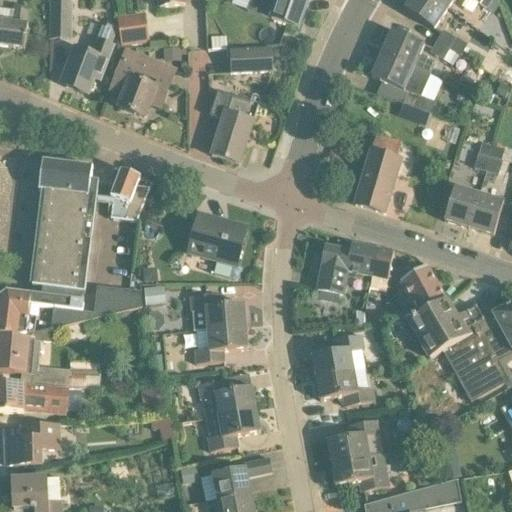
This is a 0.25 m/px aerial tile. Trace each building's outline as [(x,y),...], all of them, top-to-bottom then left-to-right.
[(67,0),(54,0),(54,5),(51,4),(50,42),(71,43),(71,5),(67,5),(67,0)] [(158,0),(160,14),(185,11),(183,0),(158,0)] [(274,11),(270,22),(298,31),(309,2),(301,0),(265,0),(263,7),(274,11)] [(412,0),(404,13),(433,33),(448,12),(430,0),(412,0)] [(430,0),(448,12),(455,0),(430,0)] [(493,2),(490,0),(469,0),(480,7),(487,12),(493,2)] [(12,25),(0,23),(0,49),(24,52),(27,28),(26,27),(28,12),(14,10),(12,25)] [(116,21),(121,50),(149,46),(145,17),(116,21)] [(101,86),(115,49),(112,48),(118,33),(99,25),(88,54),(75,49),(60,87),(86,98),(92,83),(101,86)] [(436,44),(450,52),(457,41),(443,33),(436,44)] [(414,71),(429,77),(434,66),(419,59),(424,48),(392,34),(381,57),(414,71)] [(226,39),(211,40),(212,52),(227,51),(226,39)] [(450,52),(459,58),(460,59),(467,47),(457,41),(450,52)] [(443,63),(450,52),(436,44),(430,55),(443,63)] [(231,77),(273,75),(271,49),(229,52),(231,77)] [(181,63),(181,51),(163,51),(164,63),(181,63)] [(371,81),(403,95),(398,106),(403,108),(430,117),(432,118),(436,106),(421,100),(430,78),(429,77),(414,71),(381,57),(371,81)] [(152,71),(122,59),(109,92),(124,98),(119,111),(144,120),(149,106),(158,110),(166,89),(168,90),(175,74),(154,66),(152,71)] [(510,92),(501,87),(496,96),(505,100),(510,92)] [(210,118),(223,122),(212,159),(239,167),(258,107),(217,94),(210,118)] [(427,127),(430,117),(403,108),(400,118),(422,126),(427,127)] [(395,163),(400,146),(376,138),(355,208),(384,218),(401,164),(395,163)] [(482,145),(479,156),(489,160),(493,148),(482,145)] [(486,175),(490,160),(489,160),(479,156),(478,156),(473,171),(486,175)] [(498,178),(502,163),(493,161),(490,160),(486,175),(498,178)] [(53,316),(52,332),(58,331),(93,322),(142,311),(141,294),(97,289),(94,316),(82,315),(83,305),(81,305),(82,297),(84,297),(99,184),(91,183),(93,170),(43,163),(39,194),(44,194),(32,290),(42,291),(41,299),(7,295),(0,300),(0,337),(18,340),(35,336),(37,314),(53,316)] [(150,191),(137,189),(141,181),(121,173),(110,200),(113,201),(111,222),(137,226),(150,191)] [(479,198),(454,190),(444,224),(469,232),(479,198)] [(504,205),(479,198),(469,232),(493,239),(504,205)] [(237,268),(247,231),(199,218),(189,256),(216,264),(213,276),(232,281),(234,281),(235,280),(236,280),(237,279),(238,278),(239,276),(241,269),(237,268)] [(322,295),(320,303),(336,306),(338,298),(342,299),(347,275),(373,279),(379,253),(353,248),(351,255),(325,250),(321,269),(323,270),(317,294),(322,295)] [(388,282),(393,256),(379,253),(373,279),(388,282)] [(397,272),(403,283),(400,285),(412,306),(418,317),(445,302),(426,269),(420,273),(414,262),(397,272)] [(158,285),(157,271),(144,272),(144,286),(158,285)] [(166,307),(164,290),(145,291),(146,308),(166,307)] [(190,301),(191,315),(193,335),(207,333),(245,330),(243,307),(219,309),(218,298),(190,301)] [(476,309),(456,321),(445,303),(446,303),(446,302),(445,302),(418,317),(407,324),(430,363),(440,357),(439,355),(478,333),(474,325),(482,320),(476,309)] [(511,307),(484,322),(482,320),(474,325),(478,333),(439,355),(440,357),(442,356),(471,407),(509,386),(498,366),(511,358),(511,307)] [(365,328),(364,316),(356,314),(356,316),(357,328),(365,328)] [(247,353),(245,330),(207,333),(209,353),(195,354),(196,369),(224,366),(223,355),(247,353)] [(52,332),(35,336),(18,340),(0,337),(0,375),(21,377),(20,387),(23,387),(23,388),(51,391),(67,392),(92,392),(94,392),(100,391),(100,366),(69,365),(69,373),(36,370),(38,345),(52,346),(53,335),(57,335),(58,331),(52,332)] [(312,359),(316,382),(353,375),(350,356),(363,353),(361,339),(333,344),(335,355),(312,359)] [(353,375),(316,382),(320,405),(344,400),(346,411),(373,406),(370,392),(357,394),(353,375)] [(398,387),(401,398),(413,394),(411,384),(398,387)] [(198,390),(201,404),(204,423),(256,414),(252,391),(228,395),(226,385),(198,390)] [(66,417),(67,399),(67,392),(51,391),(23,388),(23,387),(20,387),(0,387),(0,416),(23,415),(23,413),(66,417)] [(143,413),(168,410),(165,388),(140,391),(143,413)] [(420,408),(427,431),(439,427),(432,405),(420,408)] [(260,436),(256,414),(204,423),(210,456),(238,451),(236,441),(260,436)] [(161,443),(174,440),(171,421),(150,425),(152,434),(159,433),(161,443)] [(327,444),(331,467),(369,460),(365,441),(379,438),(377,424),(349,429),(351,440),(327,444)] [(21,431),(22,443),(5,443),(6,469),(42,468),(42,454),(60,454),(59,430),(21,431)] [(389,491),(386,477),(383,458),(369,460),(331,467),(335,490),(359,485),(361,496),(389,491)] [(212,478),(217,503),(250,496),(247,481),(272,476),(269,462),(244,468),(244,471),(212,478)] [(458,464),(443,468),(447,484),(462,480),(458,464)] [(196,469),(180,472),(183,486),(199,484),(196,469)] [(438,472),(416,476),(419,492),(441,487),(438,472)] [(60,511),(60,506),(59,481),(12,484),(13,511),(31,511),(30,511),(60,511)] [(420,493),(363,510),(363,511),(423,511),(425,511),(420,493)] [(253,511),(250,496),(217,503),(218,511),(253,511)]
